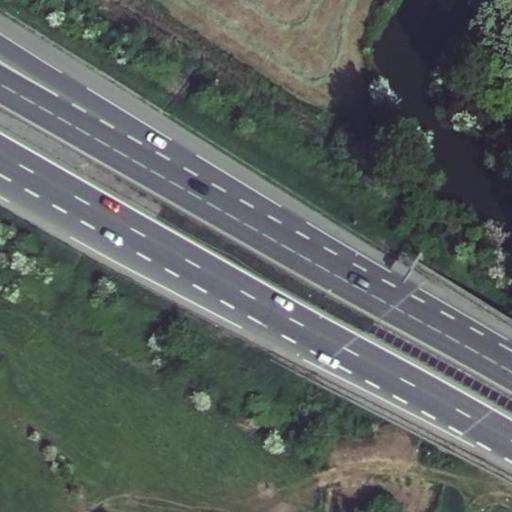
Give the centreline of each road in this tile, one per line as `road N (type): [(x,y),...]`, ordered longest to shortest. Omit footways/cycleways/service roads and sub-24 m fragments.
road 1 (motorway): [(0,153),(511,445)]
road 2 (motorway): [(511,376),(164,178)]
road 3 (motorway): [(164,178),(76,97),(0,48)]
road 4 (motorway): [(164,178),(0,84)]
